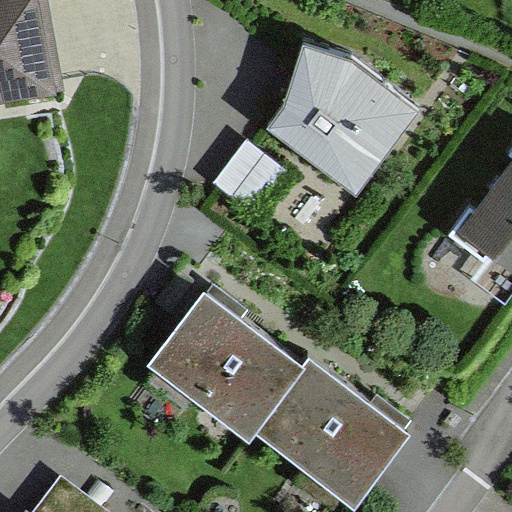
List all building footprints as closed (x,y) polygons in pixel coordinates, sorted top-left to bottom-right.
[(0,0),(0,124),(21,105),(87,91),(71,0),(0,0)] [(379,63),(323,50),(309,107),(289,128),(383,193),(447,111),(379,63)] [(217,181),(254,208),(284,168),(247,140),(217,181)] [(511,175),(469,230),(511,263),(511,175)] [(256,417),(302,348),(203,280),(156,348),(256,417)] [(355,485),(402,417),(302,348),(256,417),(355,485)]
